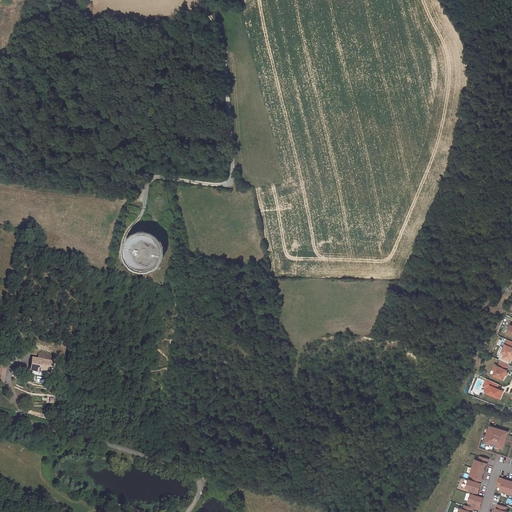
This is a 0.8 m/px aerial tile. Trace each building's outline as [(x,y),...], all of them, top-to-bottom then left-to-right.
[(511,340),(508,339),(502,352),(511,356),(511,340)] [(32,358),(30,369),(40,371),(41,369),(49,371),(51,360),(32,358)] [(495,370),(493,374),(503,379),(508,370),(507,369),(509,364),(501,360),(498,365),(497,365),(495,370)] [(499,384),(487,378),(484,385),(487,387),(485,391),(500,397),(503,390),(497,387),(499,384)] [(508,432),(490,427),(485,443),(503,449),(508,432)] [(464,510),(460,509),(459,511),(472,511),(473,508),(479,510),(483,498),(477,496),(489,460),(480,457),(479,461),(475,460),(470,476),(474,477),(473,481),(469,480),(467,488),(470,489),(469,493),(471,494),(469,502),(472,503),(471,508),(465,506),(464,510)] [(511,494),(511,481),(500,478),(497,486),(501,488),(500,491),(511,494)]
